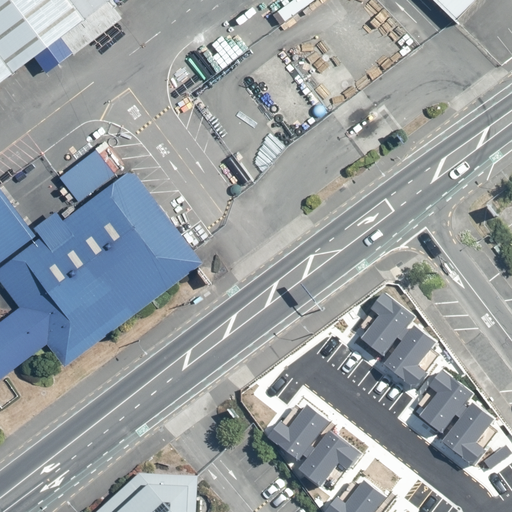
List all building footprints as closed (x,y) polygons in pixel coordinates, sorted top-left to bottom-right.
[(0,0),(0,68),(90,0),(0,0)] [(433,0),(443,9),(451,0),(433,0)] [(0,353),(33,329),(43,342),(178,241),(118,162),(0,250),(0,288),(2,291),(0,292),(0,353)] [(456,491),(511,451),(511,431),(498,411),(483,391),(423,433),(410,442),(440,484),(448,478),(456,491)] [(182,511),(185,509),(148,468),(92,511),(182,511)] [(424,511),(392,471),(353,502),(361,511),(424,511)]
